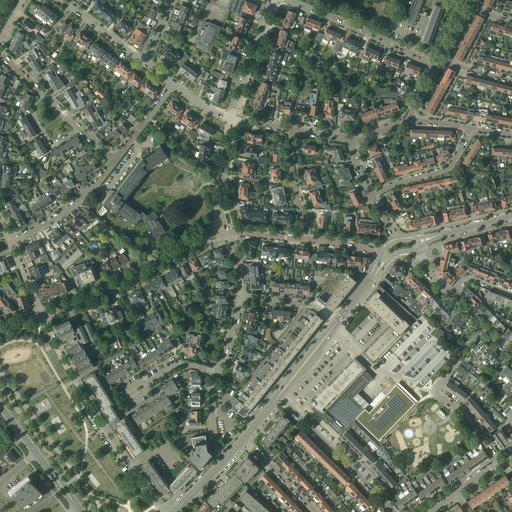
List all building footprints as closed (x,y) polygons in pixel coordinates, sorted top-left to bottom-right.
[(95,11),(97,12),(103,5),(105,2),(102,0),(101,1),(99,0),(95,0),(94,2),(96,4),(93,8),(95,10),(95,11)] [(256,6),(246,2),(240,0),(230,0),(227,9),(232,11),(235,12),(236,13),(245,16),(246,11),(253,14),(255,9),(256,9),(256,7),(256,6)] [(422,0),(413,0),(411,6),(406,20),(414,23),(420,7),(422,0)] [(503,10),(510,12),(511,6),(511,5),(511,2),(507,1),(506,4),(503,10)] [(40,8),(39,9),(38,8),(35,12),(44,19),(50,10),(43,5),(41,7),(40,8)] [(105,7),(103,5),(97,12),(100,14),(102,15),(105,12),(109,7),(106,5),(105,7)] [(435,5),(422,41),(430,45),(444,8),(435,5)] [(183,6),(180,11),(188,15),(190,9),(183,6)] [(105,18),(107,20),(113,12),(111,11),(112,10),(109,7),(105,12),(102,15),(105,17),(105,18)] [(48,21),(49,21),(55,14),(54,13),(50,10),(44,19),(43,19),(47,22),(48,21)] [(180,11),(178,17),(185,20),(188,15),(180,11)] [(286,17),(286,18),(293,20),(296,13),(289,11),(288,14),(286,13),(285,16),(286,17)] [(113,12),(107,20),(109,21),(112,23),(115,19),(118,21),(122,16),(117,13),(116,14),(113,12)] [(55,14),(49,21),(51,23),(49,26),(51,27),(59,17),(57,16),(58,15),(56,13),(55,14)] [(238,16),(237,19),(240,21),(239,23),(248,27),(250,23),(249,23),(250,20),(244,18),(245,16),(239,14),(238,16)] [(473,23),(480,27),(482,24),(484,25),(485,23),(483,22),(485,19),(478,15),(473,23)] [(178,17),(175,23),(183,26),(185,20),(178,17)] [(129,21),(126,18),(124,19),(123,19),(117,26),(119,28),(119,29),(121,31),(129,21)] [(286,26),(285,28),(290,30),(291,28),(293,28),(295,21),(293,20),(286,18),(285,21),(284,20),(283,24),(284,24),(284,25),(286,26)] [(308,18),(306,24),(303,23),(303,24),(299,33),(302,34),(304,28),(311,31),(313,27),(315,20),(308,18)] [(37,25),(33,21),(30,23),(26,20),(25,20),(24,20),(23,21),(23,22),(24,22),(22,25),(29,31),(31,28),(33,30),(37,25)] [(322,23),(315,20),(313,27),(319,30),(322,23)] [(60,22),(54,30),(59,33),(61,30),(64,32),(65,33),(68,29),(67,28),(69,25),(69,24),(68,24),(69,23),(66,21),(65,21),(64,21),(62,24),(60,22)] [(131,24),(132,23),(129,21),(121,31),(123,33),(124,32),(126,34),(133,26),(131,24)] [(198,41),(196,46),(210,52),(221,27),(209,22),(209,23),(205,21),(196,41),(198,41)] [(233,32),(238,34),(240,31),(245,33),(246,30),(247,31),(248,27),(239,23),(236,22),(233,29),(234,29),(234,30),(233,32)] [(137,28),(129,39),(135,43),(139,47),(147,35),(151,30),(140,23),(137,28)] [(180,32),(183,26),(175,23),(173,29),(180,32)] [(468,32),(475,36),(477,32),(479,33),(480,31),(478,30),(480,27),(473,23),(468,32)] [(490,27),(488,33),(496,36),(499,25),(493,23),(491,28),(490,27)] [(65,33),(64,35),(71,40),(75,35),(73,33),(76,29),(71,26),(69,25),(67,28),(68,29),(65,33)] [(505,27),(499,25),(496,36),(499,37),(500,32),(503,33),(505,27)] [(323,39),(329,42),(331,38),(334,31),(330,29),(331,29),(330,28),(329,27),(328,27),(328,28),(324,34),(322,33),(321,34),(319,39),(318,41),(321,43),(323,39)] [(509,39),(511,29),(505,27),(503,33),(502,37),(509,39)] [(280,34),(279,37),(286,39),(289,32),(290,30),(285,28),(284,30),(282,30),(280,30),(279,33),(280,34)] [(18,32),(15,37),(22,40),(24,35),(27,37),(29,35),(23,30),(21,32),(19,30),(18,32)] [(341,35),(334,31),(331,38),(337,42),(341,35)] [(78,42),(80,44),(86,36),(85,35),(83,34),(80,32),(72,43),(73,44),(75,46),(78,42)] [(232,42),(242,45),(243,41),(242,41),(243,38),(238,36),(238,34),(233,32),(231,38),(233,39),(232,42)] [(464,40),(471,44),(473,40),(475,41),(476,40),(474,39),(475,36),(468,32),(464,40)] [(86,36),(80,44),(83,46),(81,48),(83,50),(85,48),(86,48),(92,40),(89,38),(87,36),(86,36)] [(15,37),(12,43),(19,46),(20,47),(21,48),(23,44),(24,42),(22,40),(15,37)] [(277,44),(284,47),(286,39),(279,37),(277,44)] [(344,45),(343,47),(349,51),(351,48),(354,41),(347,38),(344,45)] [(459,49),(466,52),(468,49),(470,50),(471,48),(469,47),(471,44),(464,40),(459,49)] [(361,44),(354,41),(351,48),(349,51),(356,54),(361,44)] [(92,51),(95,53),(100,47),(100,46),(100,45),(99,44),(97,44),(95,42),(87,52),(90,54),(92,51)] [(223,49),(231,52),(232,49),(238,51),(239,49),(240,49),(242,45),(232,42),(231,45),(229,44),(228,47),(224,46),(223,49)] [(20,47),(19,46),(12,43),(10,49),(16,52),(18,48),(19,49),(20,47)] [(164,49),(161,54),(161,55),(163,56),(164,56),(166,57),(165,58),(166,58),(165,59),(168,61),(176,51),(169,45),(166,49),(165,50),(164,49)] [(101,47),(100,47),(95,53),(93,56),(98,59),(100,57),(106,51),(103,49),(103,48),(102,47),(101,47)] [(370,57),(371,57),(374,50),(367,47),(362,59),(368,61),(370,57)] [(287,50),(284,49),(282,48),(280,53),(275,51),(275,53),(273,53),(272,57),(281,60),(284,53),(286,54),(287,50)] [(223,52),(221,58),(222,59),(226,60),(235,63),(237,57),(230,55),(231,52),(223,49),(222,52),(223,52)] [(455,57),(462,61),(466,52),(459,49),(455,57)] [(30,56),(27,57),(30,63),(36,59),(38,57),(33,50),(28,53),(30,56)] [(380,53),(374,50),(371,57),(377,60),(376,63),(379,64),(381,58),(379,57),(380,53)] [(176,51),(168,61),(170,63),(171,62),(172,63),(172,62),(174,63),(177,59),(179,61),(183,56),(180,54),(180,53),(177,51),(176,51)] [(105,61),(108,63),(113,56),(112,55),(111,54),(110,54),(107,52),(100,61),(103,64),(105,61)] [(475,57),(474,61),(483,64),(486,54),(479,52),(478,58),(475,57)] [(186,54),(177,67),(179,69),(184,73),(191,64),(186,60),(189,57),(186,54)] [(486,54),(483,64),(489,65),(491,59),(492,56),(491,56),(486,54)] [(30,63),(33,68),(39,64),(42,63),(40,60),(43,57),(42,55),(38,57),(36,59),(30,63)] [(384,62),(391,65),(393,58),(393,57),(393,56),(392,56),(391,56),(390,57),(387,55),(384,62)] [(113,56),(108,63),(110,65),(108,67),(110,69),(112,66),(113,67),(118,60),(116,58),(116,57),(115,56),(113,57),(113,56)] [(491,59),(489,65),(496,67),(497,61),(498,58),(492,56),(491,59)] [(279,66),(281,60),(272,57),(270,63),(279,66)] [(400,61),(393,58),(391,65),(398,68),(396,72),(399,73),(401,68),(398,67),(400,61)] [(221,64),(220,69),(223,70),(226,71),(225,74),(230,75),(231,73),(235,63),(226,60),(222,59),(220,64),(221,64)] [(503,62),(502,69),(508,70),(511,61),(511,60),(504,59),(503,62)] [(42,63),(39,64),(33,68),(36,73),(42,70),(41,67),(45,65),(43,62),(42,63)] [(118,64),(113,71),(115,73),(120,76),(121,74),(126,67),(121,63),(119,65),(118,64)] [(277,72),(279,66),(270,63),(268,68),(277,72)] [(412,73),(414,66),(407,63),(405,70),(412,73)] [(188,77),(194,70),(196,67),(191,64),(184,73),(188,77)] [(51,68),(47,71),(48,73),(45,75),(49,80),(57,75),(54,70),(56,68),(54,66),(51,68)] [(421,68),(414,66),(412,73),(418,75),(421,68)] [(132,71),(126,67),(121,74),(125,76),(122,80),(125,82),(131,74),(130,73),(132,71)] [(197,76),(201,78),(204,71),(203,71),(204,68),(201,67),(199,73),(194,70),(188,77),(193,81),(197,76)] [(275,79),(277,72),(268,68),(267,72),(268,72),(267,75),(271,76),(270,80),(275,82),(276,79),(275,79)] [(444,76),(451,80),(453,77),(455,78),(456,76),(454,75),(456,72),(449,68),(444,76)] [(49,80),(52,86),(58,82),(60,81),(61,80),(59,77),(62,75),(64,74),(63,72),(57,75),(55,77),(49,80)] [(134,84),(139,76),(139,75),(138,74),(137,74),(134,72),(128,80),(130,82),(129,84),(132,86),(134,84)] [(3,75),(0,82),(7,85),(10,78),(11,78),(13,75),(8,73),(6,76),(3,75)] [(80,80),(83,82),(86,78),(80,74),(77,78),(80,80)] [(132,87),(133,88),(135,88),(136,87),(139,89),(145,81),(143,79),(142,78),(141,77),(140,77),(139,76),(134,84),(132,86),(132,87)] [(439,85),(446,88),(448,85),(450,86),(451,85),(449,83),(451,80),(444,76),(439,85)] [(68,87),(70,86),(73,84),(75,83),(76,82),(80,80),(77,78),(66,84),(68,87)] [(219,85),(218,88),(225,90),(228,82),(221,79),(220,82),(219,85)] [(486,80),(479,79),(478,85),(477,88),(483,90),(484,87),(486,80)] [(60,81),(58,82),(52,86),(55,91),(65,86),(61,80),(60,81)] [(121,88),(124,84),(121,82),(115,89),(119,91),(121,88)] [(261,85),(260,88),(268,90),(270,85),(268,84),(263,82),(262,85),(261,85)] [(498,84),(492,82),(490,88),(492,89),(491,92),(496,93),(496,90),(498,84)] [(143,90),(147,94),(153,87),(147,83),(145,85),(144,84),(139,91),(141,92),(143,90)] [(400,88),(401,89),(409,93),(412,87),(405,83),(403,86),(402,86),(400,88)] [(435,93),(442,97),(444,94),(446,95),(447,93),(445,92),(446,88),(439,85),(435,93)] [(158,91),(153,87),(147,94),(151,97),(149,99),(152,101),(157,94),(156,93),(158,91)] [(214,94),(223,97),(225,90),(218,88),(216,92),(215,91),(214,94)] [(268,90),(260,88),(259,91),(258,94),(268,97),(270,91),(268,90)] [(373,88),(372,92),(371,97),(392,97),(397,97),(397,93),(383,93),(383,88),(373,88)] [(400,92),(398,95),(401,96),(406,98),(407,96),(409,94),(408,93),(409,93),(401,89),(400,88),(399,91),(400,92)] [(65,93),(68,98),(74,94),(76,93),(73,89),(70,89),(65,93)] [(71,104),(77,100),(82,97),(80,94),(82,92),(81,90),(76,93),(74,94),(68,98),(71,104)] [(23,97),(22,100),(31,104),(34,96),(28,94),(28,93),(24,92),(23,97)] [(310,100),(309,105),(311,105),(310,115),(314,115),(314,116),(315,117),(317,117),(318,116),(319,104),(317,103),(318,93),(311,92),(310,100)] [(430,101),(437,105),(439,102),(441,103),(442,101),(440,100),(442,97),(435,93),(430,101)] [(221,104),(223,97),(214,94),(212,101),(221,104)] [(256,96),(255,100),(263,103),(266,104),(268,97),(258,94),(257,97),(256,96)] [(82,97),(77,100),(71,104),(74,109),(80,106),(85,103),(82,97)] [(20,107),(19,109),(25,112),(26,109),(29,110),(31,104),(22,100),(19,98),(18,101),(21,103),(19,107),(20,107)] [(305,115),(306,108),(309,109),(309,105),(310,100),(305,99),(304,103),(300,102),(300,105),(297,105),(297,106),(296,106),(295,109),(297,109),(296,114),(305,115)] [(388,99),(389,103),(390,104),(392,112),(399,109),(396,100),(394,101),(393,99),(388,99)] [(263,103),(255,100),(254,103),(255,103),(254,106),(254,109),(264,111),(266,104),(263,103)] [(326,100),(324,116),(325,117),(326,118),(327,118),(328,117),(333,118),(334,107),(333,106),(334,100),(326,100)] [(426,110),(433,114),(437,105),(430,101),(426,110)] [(8,105),(4,103),(1,102),(0,105),(0,112),(3,113),(6,114),(8,108),(8,105)] [(129,102),(123,109),(126,111),(132,104),(129,102)] [(167,109),(166,110),(172,114),(172,113),(178,105),(175,103),(175,104),(173,102),(169,107),(169,106),(167,109)] [(88,116),(94,113),(97,111),(98,110),(96,107),(94,104),(92,105),(91,103),(90,103),(89,104),(85,106),(86,109),(84,110),(88,116)] [(343,109),(344,106),(344,104),(339,103),(338,110),(341,110),(340,118),(347,119),(348,110),(343,109)] [(348,110),(347,119),(354,120),(355,112),(359,112),(360,104),(355,103),(355,107),(353,107),(353,110),(348,110)] [(454,115),(455,108),(455,106),(452,105),(452,104),(446,103),(444,107),(443,113),(447,113),(447,114),(454,115)] [(375,107),(376,109),(378,116),(385,114),(383,107),(382,104),(375,107)] [(385,114),(392,112),(390,104),(383,107),(385,114)] [(181,107),(178,105),(172,113),(177,117),(175,120),(178,122),(181,116),(179,115),(183,110),(180,108),(181,107)] [(469,111),(468,111),(467,117),(473,118),(474,112),(475,109),(469,108),(469,111)] [(17,109),(16,113),(15,115),(14,119),(20,121),(23,126),(30,122),(26,115),(23,117),(21,115),(22,111),(17,109)] [(376,109),(368,111),(371,118),(378,116),(376,109)] [(474,112),(473,118),(479,119),(480,113),(481,109),(478,109),(477,112),(474,112)] [(92,122),(98,119),(100,117),(101,117),(97,111),(94,113),(88,116),(92,122)] [(363,121),(371,118),(368,111),(361,114),(361,112),(359,112),(358,119),(362,118),(363,121)] [(178,122),(176,124),(180,127),(182,125),(185,127),(187,124),(193,116),(190,114),(190,115),(187,113),(183,118),(181,116),(178,122)] [(124,126),(128,123),(119,116),(118,117),(123,124),(117,128),(121,134),(127,129),(124,126)] [(190,131),(191,130),(192,128),(198,120),(195,118),(193,116),(187,124),(190,126),(188,129),(188,130),(190,131)] [(100,117),(98,119),(92,122),(95,129),(99,127),(100,129),(101,129),(106,125),(104,123),(100,117)] [(27,132),(33,128),(30,122),(23,126),(27,132)] [(202,136),(203,134),(208,126),(205,125),(206,124),(203,122),(198,131),(201,133),(200,134),(202,136)] [(215,131),(208,126),(203,134),(202,136),(199,141),(203,142),(208,143),(209,138),(212,133),(213,134),(215,131)] [(37,134),(33,128),(27,132),(31,138),(37,134)] [(116,138),(121,134),(117,128),(111,132),(116,138)] [(409,138),(410,139),(418,139),(418,136),(419,130),(411,129),(410,137),(404,136),(404,140),(409,141),(409,138)] [(455,135),(452,134),(452,131),(445,131),(444,138),(451,138),(451,141),(455,142),(455,135)] [(116,138),(111,132),(105,136),(110,142),(116,138)] [(189,139),(194,140),(197,134),(194,132),(190,137),(189,139)] [(249,134),(247,142),(261,145),(261,144),(263,144),(264,140),(262,140),(263,136),(258,135),(252,134),(249,134)] [(78,137),(71,141),(75,147),(82,143),(78,137)] [(478,138),(474,145),(479,148),(483,142),(478,138)] [(37,149),(44,145),(40,139),(34,143),(37,149)] [(69,151),(75,147),(71,141),(65,144),(69,151)] [(0,150),(6,152),(7,148),(10,148),(11,146),(8,145),(5,144),(0,142),(0,150)] [(200,151),(209,153),(209,150),(210,151),(211,147),(210,147),(210,146),(208,146),(208,143),(203,142),(203,145),(201,145),(200,151)] [(63,154),(69,151),(65,144),(59,148),(63,154)] [(306,145),(305,152),(315,153),(316,147),(315,146),(315,145),(311,144),(311,146),(306,145)] [(48,151),(44,145),(37,149),(41,155),(48,151)] [(381,152),(384,151),(384,153),(387,152),(385,146),(380,148),(378,149),(377,146),(376,146),(375,145),(374,145),(374,146),(373,146),(373,147),(373,148),(369,149),(369,150),(369,151),(369,153),(370,153),(372,156),(381,152)] [(482,150),(479,148),(474,145),(470,150),(476,154),(478,151),(481,153),(482,150)] [(255,147),(255,148),(250,148),(250,150),(246,149),(246,154),(249,155),(249,156),(253,157),(253,158),(256,159),(257,156),(257,155),(259,155),(259,152),(258,152),(258,151),(259,151),(259,148),(255,147)] [(325,147),(324,153),(324,157),(326,157),(326,153),(327,153),(327,152),(333,153),(335,157),(342,154),(340,148),(337,149),(336,147),(333,148),(325,147)] [(441,147),(438,148),(442,153),(444,158),(445,159),(448,157),(447,156),(450,154),(447,150),(444,152),(441,147)] [(53,160),(63,154),(59,148),(53,151),(55,154),(51,157),(53,160)] [(142,217),(140,216),(123,203),(122,203),(119,201),(122,197),(126,200),(148,171),(146,169),(147,168),(150,170),(168,158),(163,149),(142,163),(141,162),(118,193),(117,192),(112,191),(111,192),(106,191),(104,195),(103,195),(101,202),(104,204),(105,203),(111,208),(111,207),(114,209),(113,210),(116,212),(119,209),(120,210),(119,213),(122,215),(123,214),(128,218),(127,219),(134,224),(134,223),(137,225),(142,217)] [(467,156),(472,159),(476,154),(470,150),(467,156)] [(209,153),(200,151),(199,158),(201,158),(200,161),(205,162),(206,159),(208,159),(209,159),(210,155),(208,155),(209,153)] [(273,161),(280,161),(281,154),(278,154),(279,151),(271,151),(271,158),(274,158),(273,161)] [(442,153),(436,157),(438,161),(439,162),(442,160),(442,159),(444,158),(442,153)] [(336,159),(335,159),(336,162),(341,161),(341,162),(344,161),(343,160),(344,160),(342,154),(336,156),(336,159)] [(372,161),(375,168),(382,165),(385,164),(381,154),(373,158),(374,160),(372,161)] [(472,159),(467,156),(463,163),(468,166),(472,159)] [(433,157),(426,158),(427,159),(429,166),(435,165),(434,160),(433,157)] [(417,161),(413,162),(414,165),(415,170),(416,170),(419,170),(419,169),(422,168),(420,160),(420,159),(417,159),(417,161)] [(424,159),(420,160),(422,168),(429,166),(427,159),(424,159)] [(93,162),(87,166),(91,172),(97,168),(93,162)] [(244,162),(243,169),(255,171),(256,164),(244,162)] [(3,165),(2,169),(4,169),(3,173),(11,174),(13,174),(16,174),(17,167),(13,166),(14,164),(8,163),(7,166),(4,165),(3,165)] [(306,173),(305,173),(304,176),(306,177),(315,175),(315,172),(317,171),(316,169),(318,168),(317,167),(318,167),(318,163),(313,164),(313,167),(310,168),(310,169),(305,170),(306,173)] [(400,166),(402,173),(409,171),(408,166),(407,165),(407,163),(400,165),(400,166)] [(377,174),(378,175),(385,172),(382,165),(375,168),(376,171),(375,172),(376,174),(377,174)] [(394,167),(396,175),(402,173),(400,166),(400,165),(394,167)] [(40,175),(43,176),(45,170),(42,169),(40,166),(36,170),(40,175)] [(78,172),(75,174),(79,179),(79,180),(80,180),(82,179),(82,178),(84,176),(81,170),(79,166),(75,168),(78,172)] [(84,176),(91,172),(87,166),(81,170),(84,176)] [(281,174),(281,173),(281,172),(281,171),(280,170),(280,167),(275,168),(275,167),(272,167),(270,167),(270,171),(272,171),(273,174),(273,175),(281,174)] [(335,176),(336,179),(349,173),(348,169),(345,170),(345,168),(344,168),(344,167),(339,169),(341,174),(340,175),(340,174),(335,176)] [(255,171),(243,169),(242,176),(252,178),(253,175),(255,175),(256,171),(255,171)] [(385,172),(378,175),(381,182),(388,179),(385,172)] [(351,178),(349,173),(336,179),(336,181),(339,180),(341,186),(345,184),(346,188),(351,186),(348,179),(351,178)] [(273,175),(273,174),(265,175),(266,178),(272,177),(272,178),(272,179),(272,181),(273,182),(274,182),(282,181),(282,180),(282,179),(282,178),(281,177),(281,174),(273,175)] [(484,174),(482,181),(492,184),(493,188),(499,186),(497,180),(490,178),(490,179),(488,178),(489,175),(484,174)] [(321,183),(320,183),(320,181),(318,181),(318,179),(316,179),(315,175),(306,177),(306,178),(305,178),(306,181),(307,181),(307,184),(312,183),(312,184),(315,184),(316,187),(321,185),(321,183)] [(65,183),(69,189),(75,185),(71,179),(69,181),(67,178),(63,180),(65,183)] [(430,182),(431,191),(432,191),(438,190),(438,188),(436,181),(433,181),(432,180),(431,180),(430,181),(430,182)] [(423,183),(425,191),(427,191),(431,191),(430,182),(423,183)] [(63,193),(69,189),(65,183),(62,185),(60,183),(58,184),(63,193)] [(240,190),(248,191),(249,184),(241,183),(241,186),(240,186),(239,187),(239,189),(239,190),(240,190)] [(423,183),(416,185),(417,190),(418,192),(425,191),(423,183)] [(53,195),(55,194),(57,197),(63,193),(58,184),(58,185),(55,186),(57,188),(54,190),(52,187),(49,189),(53,195)] [(310,195),(310,196),(309,199),(311,199),(311,200),(321,197),(319,193),(321,193),(320,190),(323,189),(322,185),(321,185),(316,187),(317,189),(314,190),(314,191),(310,193),(310,195)] [(351,186),(346,188),(348,192),(349,191),(351,196),(351,197),(350,197),(349,200),(349,201),(352,200),(352,199),(359,196),(357,192),(359,191),(357,188),(356,189),(356,188),(353,190),(351,186)] [(275,198),(285,195),(284,190),(282,190),(282,188),(280,189),(279,188),(275,189),(275,187),(272,188),(275,198)] [(392,190),(387,192),(389,195),(387,196),(389,199),(387,200),(390,204),(391,203),(400,198),(399,197),(400,197),(399,195),(397,193),(396,192),(395,193),(393,189),(392,190)] [(248,199),(248,191),(240,190),(240,191),(239,191),(238,192),(238,193),(239,194),(240,194),(239,198),(248,199)] [(510,205),(507,196),(504,197),(502,191),(499,192),(499,194),(500,196),(499,196),(503,207),(510,205)] [(17,193),(8,198),(10,201),(19,196),(17,193)] [(41,196),(44,200),(47,206),(53,202),(50,196),(47,198),(44,194),(41,196)] [(287,200),(285,195),(275,198),(276,201),(273,202),(274,204),(276,204),(277,204),(279,204),(279,205),(284,204),(284,203),(286,202),(285,200),(287,200)] [(41,210),(47,206),(44,200),(41,196),(38,198),(39,200),(36,201),(37,203),(41,210)] [(349,201),(348,202),(349,204),(350,204),(353,203),(354,202),(356,207),(357,207),(359,210),(365,208),(363,204),(363,203),(365,203),(363,199),(361,200),(359,196),(352,199),(352,200),(349,201)] [(495,201),(497,201),(496,196),(491,198),(491,200),(488,201),(491,210),(494,210),(494,209),(497,208),(495,201)] [(318,206),(321,205),(322,207),(324,206),(325,209),(331,210),(329,205),(326,205),(325,202),(324,202),(323,200),(322,200),(321,197),(311,200),(310,201),(312,203),(313,203),(314,206),(318,205),(318,206)] [(402,202),(400,198),(391,203),(395,209),(398,207),(399,210),(403,208),(400,203),(402,202)] [(484,198),(482,198),(485,211),(487,211),(491,210),(488,201),(486,202),(485,201),(484,198)] [(13,215),(19,211),(12,201),(8,203),(11,207),(9,208),(13,215)] [(476,214),(480,213),(477,204),(474,205),(473,202),(469,203),(470,206),(471,206),(473,214),(476,214)] [(41,210),(37,203),(31,207),(35,214),(41,210)] [(424,213),(425,217),(428,226),(430,226),(430,225),(433,224),(430,211),(428,203),(427,203),(426,203),(427,207),(426,207),(427,212),(424,213)] [(459,206),(460,208),(462,217),(465,216),(468,215),(466,207),(465,204),(459,206)] [(248,220),(249,210),(249,208),(246,208),(245,205),(240,207),(241,210),(240,210),(242,216),(243,216),(244,219),(245,219),(245,220),(248,220)] [(460,218),(462,217),(460,208),(459,206),(459,205),(453,206),(457,218),(459,218),(460,218)] [(368,206),(362,209),(365,215),(370,212),(368,206)] [(453,206),(448,207),(449,211),(451,220),(454,219),(457,218),(453,206)] [(102,217),(108,212),(103,207),(97,213),(102,217)] [(89,209),(84,214),(92,224),(98,218),(89,209)] [(286,211),(287,212),(285,224),(288,224),(288,225),(290,225),(291,225),(292,225),(292,224),(294,224),(293,221),(294,220),(293,216),(292,216),(291,215),(289,215),(289,209),(287,209),(286,211)] [(322,209),(321,213),(321,215),(320,225),(319,225),(319,226),(318,227),(319,228),(320,229),(321,228),(322,228),(326,228),(326,222),(329,223),(329,219),(327,218),(327,216),(325,216),(325,213),(328,213),(328,210),(322,209)] [(418,211),(419,214),(422,227),(424,226),(425,227),(428,226),(425,217),(422,217),(422,216),(421,216),(421,214),(420,210),(418,211)] [(451,220),(449,211),(446,212),(445,210),(442,210),(443,213),(445,222),(448,221),(450,221),(451,220)] [(13,215),(16,221),(22,217),(19,211),(13,215)] [(143,212),(141,215),(143,216),(145,218),(146,217),(149,222),(148,223),(159,240),(161,239),(159,237),(165,233),(158,221),(156,222),(155,220),(159,218),(155,211),(148,215),(143,212)] [(432,211),(430,211),(433,224),(433,225),(436,224),(436,225),(438,224),(439,223),(437,214),(434,215),(434,213),(433,213),(432,211)] [(84,214),(78,219),(85,226),(87,229),(92,224),(84,214)] [(344,217),(344,224),(347,224),(346,230),(348,230),(348,231),(350,231),(351,231),(352,231),(353,227),(354,227),(354,224),(353,224),(354,221),(351,221),(352,217),(347,216),(347,217),(344,217)] [(26,223),(22,217),(16,221),(18,224),(17,225),(18,227),(20,226),(20,227),(26,223)] [(76,217),(70,222),(79,231),(85,226),(78,219),(76,217)] [(416,229),(414,220),(412,220),(410,218),(405,222),(409,228),(410,227),(412,230),(413,229),(414,230),(416,229)] [(73,237),(79,231),(70,222),(64,227),(73,237)] [(378,229),(378,227),(376,227),(376,225),(372,224),(371,233),(372,233),(372,234),(374,234),(374,233),(379,234),(379,229),(378,229)] [(53,231),(63,243),(67,239),(67,240),(70,237),(65,232),(65,233),(63,234),(58,228),(56,230),(55,230),(55,229),(53,231)] [(509,243),(505,230),(500,232),(502,241),(506,239),(507,243),(509,243)] [(63,243),(53,231),(50,233),(51,234),(49,236),(53,241),(56,245),(61,241),(62,243),(63,243)] [(497,242),(494,233),(488,235),(490,242),(488,243),(489,246),(492,245),(491,244),(497,242)] [(488,243),(485,244),(483,236),(477,237),(477,238),(480,247),(485,245),(486,247),(489,246),(488,243)] [(474,248),(478,247),(480,254),(481,253),(480,247),(477,238),(472,239),(474,248)] [(40,241),(26,246),(28,253),(29,252),(32,260),(38,258),(35,250),(42,247),(40,241)] [(242,247),(243,247),(243,259),(254,259),(254,247),(256,247),(256,241),(242,241),(242,247)] [(461,252),(461,250),(460,247),(458,247),(457,242),(442,246),(443,250),(443,252),(451,254),(460,257),(461,252)] [(261,254),(269,255),(270,247),(269,247),(269,246),(267,246),(266,246),(263,246),(263,250),(261,250),(261,254)] [(283,248),(282,257),(289,258),(290,253),(289,253),(289,249),(286,248),(284,247),(283,248)] [(217,265),(218,270),(227,268),(226,263),(223,248),(213,250),(216,260),(217,265)] [(295,258),(303,259),(303,250),(302,249),(300,249),(300,250),(297,250),(297,254),(295,254),(295,258)] [(118,256),(124,263),(123,263),(124,264),(129,260),(130,262),(133,260),(135,258),(132,255),(130,256),(126,250),(118,256)] [(205,254),(209,262),(211,266),(213,265),(212,262),(216,260),(213,250),(210,252),(209,252),(208,253),(207,253),(205,254)] [(303,250),(303,259),(308,260),(308,263),(309,263),(309,264),(312,264),(313,254),(310,254),(310,251),(307,251),(307,250),(304,250),(303,250)] [(313,260),(323,261),(324,253),(323,252),(321,251),(320,252),(318,252),(317,255),(314,254),(313,260)] [(439,265),(448,268),(448,265),(453,266),(455,258),(450,257),(451,254),(443,252),(439,265)] [(337,254),(336,263),(344,264),(344,263),(346,263),(346,260),(344,260),(344,259),(343,259),(343,255),(341,254),(340,254),(338,253),(337,254)] [(211,266),(209,262),(205,254),(203,256),(202,255),(200,256),(200,257),(199,257),(204,266),(207,264),(209,267),(211,266)] [(110,261),(115,267),(115,268),(116,269),(121,265),(122,266),(124,264),(123,263),(124,263),(118,256),(117,255),(110,261)] [(367,263),(370,263),(370,258),(364,257),(363,268),(362,272),(364,272),(365,271),(366,266),(367,266),(367,263)] [(460,267),(455,272),(459,276),(466,270),(464,268),(466,266),(464,264),(463,262),(464,258),(462,257),(461,261),(459,266),(460,267)] [(487,262),(482,276),(487,278),(490,271),(487,270),(490,263),(491,259),(489,258),(487,262)] [(8,269),(10,268),(8,262),(7,259),(1,261),(0,259),(0,270),(1,272),(2,272),(4,275),(9,273),(8,269)] [(190,262),(193,270),(197,269),(197,270),(203,267),(201,264),(200,265),(197,259),(193,261),(193,260),(192,260),(191,260),(190,260),(190,261),(190,262)] [(470,263),(467,271),(472,273),(476,262),(477,260),(474,259),(472,264),(470,263)] [(109,260),(101,266),(107,273),(113,270),(113,271),(116,269),(115,268),(115,267),(110,261),(109,260)] [(476,262),(472,273),(477,275),(480,267),(481,264),(479,263),(480,261),(477,260),(476,262)] [(487,262),(485,261),(482,268),(480,267),(477,275),(482,276),(487,262)] [(75,267),(70,268),(73,277),(78,275),(79,277),(79,278),(80,280),(80,281),(79,282),(80,283),(81,283),(82,286),(85,285),(85,286),(90,284),(89,283),(91,283),(95,282),(95,281),(98,280),(97,277),(98,276),(97,275),(96,274),(95,272),(92,266),(88,268),(85,263),(84,263),(75,267)] [(183,266),(180,267),(185,276),(186,278),(189,277),(188,275),(191,273),(187,264),(186,264),(185,264),(185,263),(184,263),(184,264),(183,264),(183,265),(183,266)] [(42,265),(34,268),(38,278),(45,275),(42,265)] [(389,270),(383,278),(390,284),(393,286),(396,283),(396,282),(395,282),(397,281),(395,279),(394,280),(391,278),(393,276),(395,276),(398,276),(399,266),(393,265),(393,267),(392,267),(391,271),(389,270)] [(436,270),(443,277),(449,271),(447,269),(448,268),(439,265),(439,268),(436,270)] [(399,266),(398,276),(402,276),(405,277),(406,276),(407,276),(411,272),(408,269),(405,269),(405,267),(399,266)] [(61,273),(59,270),(56,268),(52,269),(54,276),(58,274),(61,273)] [(227,268),(218,270),(219,279),(222,278),(223,281),(228,281),(228,277),(227,272),(228,271),(228,270),(227,269),(227,268)] [(173,270),(173,271),(171,272),(174,280),(177,284),(184,280),(181,276),(180,276),(176,270),(175,270),(174,269),(173,270)] [(488,279),(493,281),(497,270),(495,269),(493,272),(491,271),(488,279)] [(502,272),(497,270),(493,281),(498,283),(502,272)] [(502,272),(498,283),(503,285),(507,274),(508,271),(506,270),(505,270),(504,273),(502,272)] [(332,272),(329,271),(325,271),(324,278),(327,279),(333,272),(332,272)] [(454,277),(449,271),(443,277),(450,285),(458,277),(456,275),(454,277)] [(177,284),(174,280),(171,272),(169,273),(168,273),(166,274),(166,275),(165,275),(171,285),(173,284),(174,285),(177,284)] [(317,298),(333,311),(357,281),(362,275),(358,274),(348,273),(345,273),(344,273),(341,273),(333,272),(327,279),(319,289),(322,292),(317,298)] [(412,273),(406,279),(410,284),(416,277),(416,276),(415,275),(414,275),(412,273)] [(160,288),(161,290),(166,288),(169,293),(171,295),(171,296),(172,298),(174,297),(173,295),(171,291),(168,286),(166,287),(161,277),(160,278),(159,277),(158,278),(158,279),(156,280),(160,288)] [(416,277),(410,284),(415,288),(421,282),(420,281),(420,280),(419,280),(416,277)] [(161,290),(160,288),(156,280),(154,281),(153,281),(151,282),(151,283),(155,290),(156,293),(159,291),(161,294),(163,293),(161,290)] [(65,293),(61,284),(61,281),(55,283),(59,294),(61,294),(62,294),(64,293),(65,293)] [(61,284),(65,293),(71,290),(67,281),(61,284)] [(279,291),(280,283),(277,282),(271,281),(270,283),(270,287),(273,288),(273,290),(275,290),(279,291)] [(421,282),(415,288),(419,292),(425,286),(423,284),(423,283),(422,282),(421,282)] [(50,288),(54,297),(57,296),(57,295),(59,294),(55,283),(49,285),(50,288)] [(155,290),(151,283),(150,283),(149,283),(148,284),(148,285),(145,286),(151,299),(154,297),(153,295),(156,293),(155,290)] [(22,308),(28,305),(27,302),(29,302),(29,301),(28,298),(27,298),(26,299),(25,295),(21,297),(20,294),(17,295),(8,284),(2,289),(8,297),(12,294),(12,295),(13,295),(16,299),(17,298),(21,307),(22,308)] [(171,285),(168,286),(171,291),(173,295),(174,297),(177,296),(171,285)] [(364,301),(366,303),(365,304),(366,305),(366,306),(367,306),(368,306),(369,306),(371,304),(381,314),(392,324),(389,327),(390,328),(367,353),(365,354),(374,363),(417,319),(378,285),(364,301)] [(402,288),(400,286),(392,294),(396,298),(398,296),(404,290),(402,288)] [(479,287),(477,286),(472,292),(470,290),(465,296),(469,300),(479,287)] [(209,294),(213,294),(212,289),(206,290),(206,287),(199,288),(200,296),(209,294)] [(429,298),(433,293),(426,287),(416,299),(423,305),(429,298)] [(51,298),(54,297),(50,288),(45,290),(48,298),(50,297),(51,298)] [(46,299),(48,298),(45,290),(39,292),(41,296),(39,297),(41,302),(46,300),(46,299)] [(134,292),(138,301),(138,303),(142,301),(143,303),(146,302),(140,290),(137,292),(136,291),(134,292)] [(489,303),(494,292),(489,290),(485,297),(488,298),(487,301),(489,302),(489,303)] [(138,303),(138,301),(134,292),(131,293),(132,294),(129,296),(134,308),(140,305),(138,303)] [(469,301),(473,305),(481,295),(481,294),(480,292),(477,295),(475,294),(469,301)] [(489,303),(491,304),(493,300),(495,301),(498,294),(494,292),(489,303)] [(216,300),(216,303),(219,303),(224,303),(228,303),(230,302),(230,300),(228,299),(228,296),(224,296),(224,294),(222,294),(220,294),(220,296),(218,296),(218,300),(216,300)] [(435,294),(429,300),(431,301),(429,304),(427,302),(420,310),(421,312),(426,306),(428,308),(430,306),(431,306),(439,298),(435,294)] [(481,295),(473,305),(477,308),(481,302),(483,299),(481,297),(482,297),(481,295),(481,294),(482,294),(481,294),(481,295)] [(0,304),(4,310),(3,311),(5,314),(7,313),(12,311),(13,312),(15,311),(15,310),(7,300),(4,296),(2,298),(0,295),(0,304)] [(496,308),(499,310),(502,303),(503,304),(506,297),(501,295),(496,308)] [(434,309),(442,301),(439,298),(431,306),(430,306),(428,308),(423,313),(427,317),(431,313),(429,311),(432,308),(434,309)] [(407,299),(403,304),(407,308),(412,303),(407,299)] [(416,299),(407,308),(415,315),(423,305),(416,299)] [(436,311),(434,313),(436,315),(446,305),(442,301),(434,309),(436,311)] [(481,302),(477,308),(477,309),(478,310),(480,311),(487,304),(485,302),(484,301),(483,302),(484,303),(483,304),(481,302)] [(219,303),(212,304),(213,309),(218,310),(226,312),(227,311),(228,310),(227,309),(228,306),(228,303),(224,303),(219,303)] [(489,306),(487,304),(480,311),(483,314),(488,309),(487,307),(489,306)] [(441,313),(443,315),(449,308),(446,305),(436,315),(437,317),(441,313)] [(249,314),(250,314),(258,316),(260,310),(256,309),(256,308),(251,307),(251,309),(250,309),(249,314)] [(453,310),(450,307),(449,308),(443,315),(442,316),(446,320),(453,310)] [(488,309),(483,314),(486,317),(491,312),(490,311),(492,309),(490,307),(488,309)] [(114,309),(110,310),(115,322),(119,321),(118,319),(123,317),(121,312),(120,310),(119,311),(118,308),(117,308),(114,309)] [(137,322),(141,320),(145,318),(143,313),(138,315),(138,314),(137,314),(135,308),(132,310),(137,322)] [(486,317),(489,320),(496,313),(495,311),(497,309),(495,308),(491,312),(486,317)] [(226,313),(226,312),(218,310),(213,309),(212,312),(214,312),(214,316),(225,319),(226,316),(227,315),(227,314),(226,313)] [(277,318),(278,310),(275,310),(272,309),(272,312),(268,312),(268,318),(274,319),(274,318),(277,318)] [(111,324),(115,322),(110,310),(106,312),(106,313),(101,315),(102,318),(103,320),(105,325),(106,325),(107,327),(108,327),(107,324),(110,323),(111,324)] [(238,400),(250,409),(251,410),(323,319),(319,316),(312,311),(309,310),(305,316),(310,320),(309,322),(304,317),(293,331),(298,335),(297,337),(292,333),(281,346),(286,350),(285,352),(279,348),(269,361),(274,365),(273,367),(267,363),(257,376),(262,380),(261,382),(255,378),(245,391),(250,395),(249,397),(243,393),(238,400)] [(459,317),(456,314),(453,310),(446,320),(444,323),(446,324),(449,320),(454,323),(459,317)] [(161,326),(158,320),(161,319),(158,312),(145,318),(141,320),(137,322),(140,327),(142,332),(144,334),(154,329),(154,328),(155,330),(161,326)] [(492,323),(495,326),(501,321),(502,319),(502,318),(505,314),(503,312),(502,313),(500,316),(492,323)] [(496,313),(489,320),(492,323),(500,316),(497,313),(496,313)] [(502,319),(501,321),(495,326),(498,330),(508,319),(510,317),(507,316),(506,318),(504,320),(502,319)] [(452,327),(451,328),(456,332),(457,332),(459,329),(464,321),(459,317),(454,323),(453,325),(452,327)] [(498,330),(502,333),(506,326),(510,321),(508,319),(498,330)] [(82,374),(94,367),(82,344),(96,337),(89,323),(77,328),(78,330),(75,331),(70,320),(57,326),(63,340),(65,340),(68,345),(66,346),(82,374)] [(508,328),(503,335),(507,339),(511,333),(511,320),(510,323),(511,324),(511,329),(511,331),(508,328)] [(247,325),(246,330),(250,331),(250,332),(254,333),(257,334),(258,330),(260,331),(261,328),(260,328),(257,328),(256,327),(247,325)] [(137,337),(143,334),(142,332),(140,327),(136,329),(137,331),(135,333),(137,337)] [(270,335),(271,329),(265,328),(263,338),(262,341),(269,344),(273,346),(276,342),(271,338),(270,335)] [(443,338),(447,334),(440,329),(437,333),(443,338)] [(449,343),(449,342),(452,338),(450,337),(451,336),(447,333),(447,334),(443,338),(447,341),(449,343)] [(119,334),(114,336),(119,348),(124,345),(119,334)] [(189,343),(190,343),(191,344),(197,345),(197,347),(201,348),(201,346),(202,346),(203,335),(199,334),(198,335),(191,334),(189,343)] [(249,337),(248,340),(257,344),(260,339),(259,339),(251,335),(250,335),(249,335),(249,336),(249,337)] [(168,338),(164,341),(170,351),(175,348),(170,341),(168,338)] [(482,339),(475,349),(478,352),(480,350),(485,342),(482,339)] [(257,344),(248,340),(245,345),(254,349),(255,347),(262,350),(263,347),(257,344)] [(164,341),(159,344),(161,346),(166,354),(170,351),(164,341)] [(478,359),(481,355),(488,345),(485,342),(480,350),(480,351),(479,353),(473,359),(476,362),(478,359)] [(184,345),(183,351),(188,352),(188,353),(189,353),(189,354),(192,355),(192,353),(196,354),(197,347),(197,345),(191,344),(190,343),(189,346),(184,345)] [(491,349),(489,346),(488,345),(481,355),(478,359),(482,362),(486,355),(491,349)] [(161,346),(156,349),(161,357),(166,354),(161,346)] [(245,346),(242,352),(250,355),(250,354),(256,357),(255,358),(260,360),(263,355),(258,353),(245,346)] [(156,349),(152,352),(156,360),(161,357),(156,349)] [(493,350),(484,359),(487,361),(486,362),(488,364),(498,355),(493,350)] [(152,352),(147,355),(152,363),(156,360),(152,352)] [(145,353),(141,356),(147,366),(152,363),(147,355),(145,353)] [(502,359),(498,355),(488,364),(487,365),(489,367),(491,366),(493,368),(502,359)] [(141,356),(136,359),(138,361),(142,369),(144,368),(147,366),(141,356)] [(133,358),(130,361),(129,361),(133,368),(138,366),(133,358)] [(129,361),(126,363),(124,364),(129,371),(133,368),(129,361)] [(311,400),(310,401),(310,402),(310,403),(311,403),(311,404),(314,406),(312,408),(339,435),(354,420),(356,418),(361,413),(364,409),(353,398),(373,377),(356,361),(336,381),(334,380),(329,385),(328,384),(313,400),(312,399),(312,400),(311,400)] [(124,364),(120,367),(124,374),(129,371),(124,364)] [(238,364),(234,371),(241,375),(242,373),(247,376),(248,377),(255,369),(251,367),(250,369),(246,367),(243,365),(242,367),(238,364)] [(505,377),(511,370),(509,367),(508,367),(507,365),(499,374),(500,375),(502,374),(505,377)] [(120,367),(118,368),(115,370),(120,377),(124,374),(120,367)] [(508,390),(510,387),(511,384),(511,369),(511,370),(505,377),(503,380),(507,383),(504,386),(508,390)] [(115,370),(111,373),(115,380),(120,377),(115,370)] [(107,387),(103,390),(98,381),(101,378),(99,375),(96,377),(93,373),(84,378),(103,409),(101,410),(109,423),(108,423),(113,430),(115,428),(135,457),(144,451),(131,434),(136,431),(126,416),(121,420),(119,417),(122,415),(121,413),(117,416),(110,405),(116,402),(114,399),(110,401),(105,393),(109,391),(107,387)] [(115,380),(111,373),(105,376),(110,384),(115,380)] [(192,373),(192,381),(202,381),(202,379),(201,379),(201,376),(198,376),(198,373),(192,373)] [(444,387),(449,391),(453,384),(456,381),(451,377),(444,387)] [(168,396),(179,389),(173,379),(161,386),(166,393),(168,396)] [(190,390),(197,390),(197,387),(200,387),(200,384),(202,384),(202,381),(192,381),(192,387),(190,387),(190,390)] [(396,384),(365,417),(361,413),(356,418),(379,441),(415,403),(414,401),(396,384)] [(458,387),(453,384),(449,391),(453,394),(458,387)] [(463,391),(458,387),(453,394),(458,397),(463,391)] [(192,393),(191,398),(201,398),(201,396),(200,396),(200,393),(197,393),(197,390),(190,390),(190,393),(192,393)] [(468,394),(463,391),(458,397),(463,401),(468,394)] [(166,393),(154,401),(161,410),(172,403),(168,396),(166,393)] [(250,409),(238,400),(234,396),(226,405),(229,407),(237,413),(238,411),(244,416),(250,409)] [(464,401),(468,406),(474,401),(470,396),(464,401)] [(191,398),(191,407),(200,407),(200,401),(201,401),(201,398),(191,398)] [(161,410),(154,401),(144,408),(143,408),(150,418),(161,410)] [(478,405),(474,401),(468,406),(472,410),(478,405)] [(511,406),(507,402),(499,411),(505,416),(511,409),(511,406)] [(482,409),(478,405),(472,410),(476,415),(482,409)] [(139,425),(150,418),(143,408),(132,415),(139,425)] [(486,414),(482,409),(476,415),(479,419),(486,414)] [(489,418),(486,414),(479,419),(483,423),(489,418)] [(283,415),(272,428),(279,434),(290,420),(287,417),(286,418),(283,415)] [(177,424),(178,426),(184,421),(183,419),(181,416),(174,421),(177,424)] [(493,422),(489,418),(483,423),(487,427),(493,422)] [(497,426),(493,422),(487,427),(491,431),(497,426)] [(272,428),(261,441),(265,444),(264,445),(268,449),(279,434),(272,428)] [(347,431),(341,437),(345,441),(351,435),(353,433),(349,429),(347,431)] [(492,434),(502,447),(502,448),(511,440),(511,435),(511,437),(509,435),(506,438),(500,429),(492,434)] [(304,444),(309,439),(301,431),(296,436),(304,444)] [(193,448),(191,451),(193,452),(188,458),(200,468),(213,454),(208,450),(206,435),(192,437),(194,449),(193,448)] [(345,441),(349,445),(355,439),(351,435),(345,441)] [(304,444),(312,452),(318,447),(309,439),(304,444)] [(359,443),(355,439),(349,445),(354,449),(359,443)] [(354,449),(358,453),(363,447),(359,443),(354,449)] [(363,447),(358,453),(362,457),(367,451),(369,449),(365,445),(363,447)] [(320,460),(326,455),(318,447),(312,452),(320,460)] [(369,449),(367,451),(362,457),(366,461),(371,455),(373,453),(369,449)] [(0,458),(4,463),(5,462),(9,466),(16,459),(13,455),(14,454),(10,450),(6,454),(4,451),(0,453),(0,458)] [(484,451),(479,454),(484,461),(489,457),(484,451)] [(281,455),(277,458),(282,463),(286,459),(288,457),(283,453),(281,455)] [(479,464),(484,461),(479,454),(474,457),(479,464)] [(245,482),(260,467),(248,455),(243,461),(242,461),(241,462),(242,463),(241,464),(240,463),(238,465),(239,466),(236,470),(235,469),(234,470),(235,471),(235,472),(235,473),(216,491),(207,500),(214,507),(219,502),(221,503),(222,502),(221,501),(223,499),(225,500),(228,497),(226,496),(229,493),(230,495),(233,492),(232,490),(234,488),(236,489),(239,486),(237,485),(240,482),(241,483),(244,481),(245,482)] [(320,460),(329,468),(334,463),(326,455),(320,460)] [(376,459),(371,455),(366,461),(370,465),(376,459)] [(474,457),(470,460),(474,467),(479,464),(474,457)] [(282,463),(286,468),(290,464),(286,459),(282,463)] [(149,460),(141,465),(166,498),(168,498),(171,496),(172,496),(176,493),(198,470),(192,464),(169,488),(149,460)] [(470,460),(465,464),(469,470),(474,467),(470,460)] [(375,471),(382,465),(378,461),(371,466),(375,471)] [(337,476),(342,471),(334,463),(329,468),(337,476)] [(286,468),(291,473),(295,469),(290,464),(286,468)] [(465,464),(460,467),(465,474),(469,470),(465,464)] [(375,471),(379,475),(385,470),(382,465),(375,471)] [(388,467),(385,470),(379,475),(383,479),(389,474),(392,472),(388,467)] [(460,477),(465,474),(460,467),(455,470),(460,477)] [(291,473),(296,477),(300,474),(295,469),(291,473)] [(455,470),(451,473),(455,480),(460,477),(455,470)] [(342,471),(337,476),(345,484),(350,479),(342,471)] [(261,477),(266,482),(270,478),(265,473),(261,477)] [(451,473),(446,477),(450,483),(455,480),(451,473)] [(299,483),(300,482),(304,478),(300,474),(296,477),(298,479),(297,481),(299,483)] [(383,479),(387,484),(393,478),(389,474),(383,479)] [(510,482),(506,475),(505,476),(496,482),(500,488),(510,482)] [(29,476),(21,482),(8,491),(12,496),(13,495),(23,509),(25,509),(26,508),(28,508),(30,507),(31,506),(33,505),(34,504),(35,503),(37,502),(38,501),(39,500),(41,499),(42,497),(43,496),(44,495),(44,494),(30,481),(32,480),(29,476)] [(441,477),(436,480),(441,487),(446,484),(441,477)] [(271,487),(275,483),(270,478),(266,482),(271,487)] [(300,482),(305,487),(309,483),(304,478),(300,482)] [(387,484),(391,488),(397,483),(393,478),(387,484)] [(436,480),(431,484),(436,490),(441,487),(436,480)] [(350,481),(345,486),(350,492),(355,487),(350,481)] [(273,511),(247,489),(251,485),(247,482),(244,485),(242,484),(225,501),(217,510),(219,511),(273,511)] [(491,495),(500,488),(496,482),(487,488),(491,495)] [(271,487),(275,492),(279,488),(275,483),(271,487)] [(305,487),(310,492),(314,488),(309,483),(305,487)] [(431,484),(427,487),(431,494),(436,490),(431,484)] [(312,494),(314,497),(318,493),(320,491),(316,487),(314,488),(310,492),(309,493),(311,496),(312,494)] [(350,492),(347,495),(351,499),(354,496),(359,491),(359,490),(355,487),(350,492)] [(431,494),(427,487),(422,490),(427,497),(431,494)] [(275,492),(280,497),(284,493),(279,488),(275,492)] [(482,501),(491,495),(487,488),(477,495),(482,501)] [(415,489),(410,493),(414,499),(419,496),(417,493),(415,489)] [(422,490),(417,493),(419,496),(421,501),(427,497),(422,490)] [(319,502),(320,501),(322,499),(325,496),(320,491),(318,493),(314,497),(319,502)] [(359,491),(354,496),(357,500),(358,500),(363,495),(359,491)] [(403,492),(398,496),(400,499),(405,506),(410,503),(405,496),(403,492)] [(280,497),(278,499),(282,503),(284,501),(285,501),(289,497),(284,493),(280,497)] [(410,493),(405,496),(410,503),(414,499),(410,493)] [(363,495),(358,500),(362,504),(362,505),(367,499),(363,495)] [(477,495),(469,501),(468,502),(472,508),(482,501),(477,495)] [(289,506),(293,502),(289,497),(285,501),(289,506)] [(322,503),(320,504),(324,509),(328,506),(322,499),(320,501),(322,503)] [(367,499),(362,505),(366,509),(369,506),(371,504),(367,499)] [(400,509),(405,506),(400,499),(395,503),(400,509)] [(204,504),(202,506),(208,511),(209,511),(213,509),(206,502),(205,502),(204,503),(204,504)] [(298,507),(293,502),(289,506),(294,511),(298,507)]
